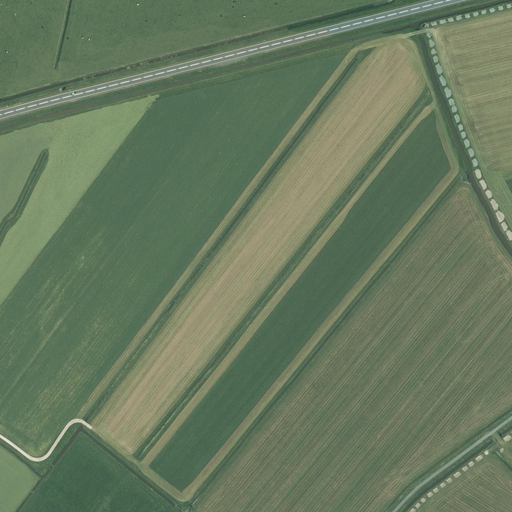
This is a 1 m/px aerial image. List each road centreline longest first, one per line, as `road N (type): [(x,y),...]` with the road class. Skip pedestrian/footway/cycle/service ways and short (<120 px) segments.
road 1 (trunk): [(0,115),(448,0)]
road 2 (unclassified): [(396,511),(511,419)]
